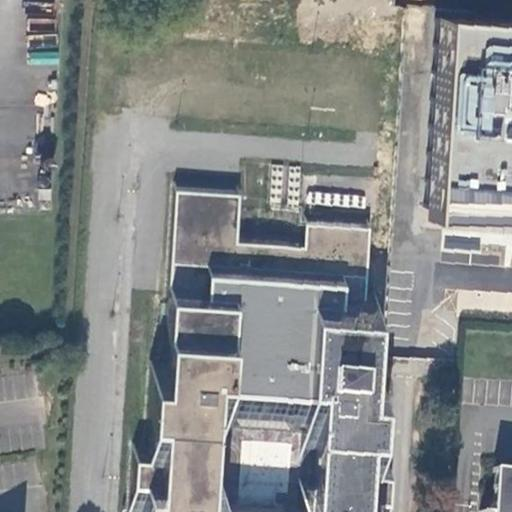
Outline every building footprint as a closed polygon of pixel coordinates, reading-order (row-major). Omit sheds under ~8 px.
[(375,0),(138,0),(130,193),(208,194),(212,116),(288,118),(287,150),(367,166),(375,0)] [(511,20),(434,15),(421,216),(502,217),(508,129),(511,129),(511,20)] [(44,28),(44,36),(31,36),(30,64),(54,64),(55,22),(32,22),(32,28),(44,28)] [(313,286),(112,270),(96,462),(185,461),(194,361),(303,372),(313,286)] [(511,511),(511,467),(492,466),(489,511),(511,511)]
